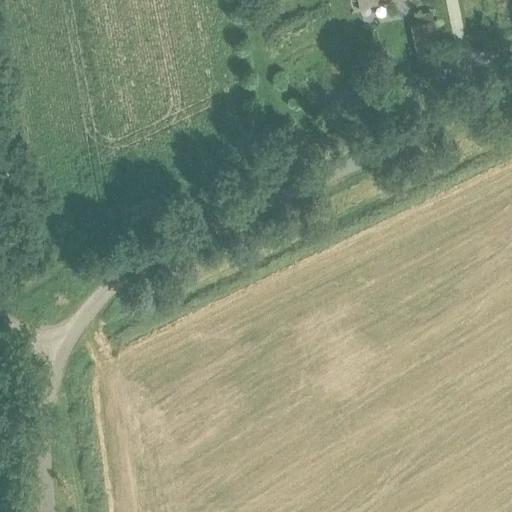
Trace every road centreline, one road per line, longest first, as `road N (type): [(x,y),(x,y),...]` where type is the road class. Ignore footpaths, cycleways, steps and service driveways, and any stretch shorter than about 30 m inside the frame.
road 1 (unclassified): [(57,344),(116,279),(511,92)]
road 2 (unclassified): [(47,511),(35,399),(57,344)]
